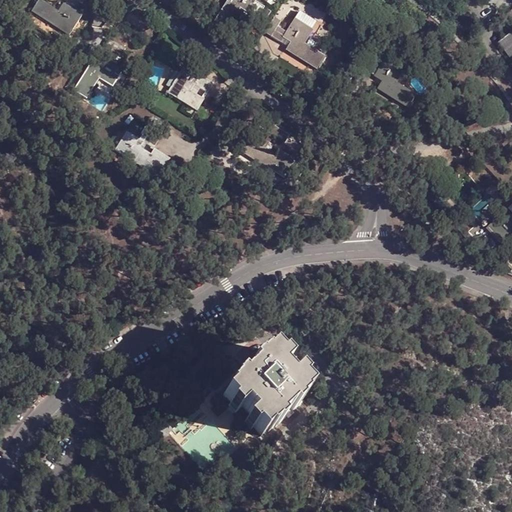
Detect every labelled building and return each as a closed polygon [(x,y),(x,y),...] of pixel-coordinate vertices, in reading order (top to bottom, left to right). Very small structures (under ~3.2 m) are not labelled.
[(224,35),(242,9),(248,13),(257,20),(265,8),(256,2),(256,0),(229,0),(212,27),(224,35)] [(65,5),(59,13),(40,1),(32,13),(33,14),(34,13),(56,28),(58,26),(69,34),(68,37),(69,37),(82,17),(65,5)] [(262,27),(272,13),(265,8),(257,20),(255,22),(262,27)] [(511,21),(511,10),(502,18),(507,25),(511,21)] [(274,18),(264,33),(271,37),(271,36),(281,22),(274,18)] [(316,70),(325,57),(304,43),(311,31),(294,19),(289,27),(281,22),(271,36),(282,43),(286,38),(291,43),(286,50),(316,70)] [(511,33),(499,43),(511,61),(511,60),(511,33)] [(121,55),(125,49),(110,40),(107,46),(121,55)] [(367,56),(357,70),(363,75),(373,60),(367,56)] [(72,92),(85,101),(99,80),(112,88),(124,70),(106,58),(101,65),(93,60),(72,92)] [(408,109),(416,96),(395,82),(404,69),(387,58),(376,75),(383,80),(378,89),(408,109)] [(170,93),(197,110),(204,99),(191,91),(195,86),(208,93),(214,84),(186,67),(170,93)] [(163,135),(167,127),(151,117),(146,125),(163,135)] [(264,120),(260,127),(269,134),(274,137),(285,144),(290,137),(264,120)] [(157,176),(169,159),(154,149),(150,154),(140,148),(143,143),(126,132),(115,149),(157,176)] [(284,178),(295,161),(280,151),(277,156),(266,150),(269,144),(264,142),(253,134),(241,151),(284,178)] [(269,144),(274,137),(269,134),(264,142),(269,144)] [(511,221),(505,213),(486,228),(487,230),(490,228),(498,239),(497,240),(511,258),(511,235),(511,234),(511,221)] [(312,394),(274,348),(220,393),(258,439),(312,394)] [(164,437),(139,459),(173,497),(233,445),(200,407),(172,430),(164,437)] [(166,423),(158,430),(164,437),(172,430),(166,423)]
